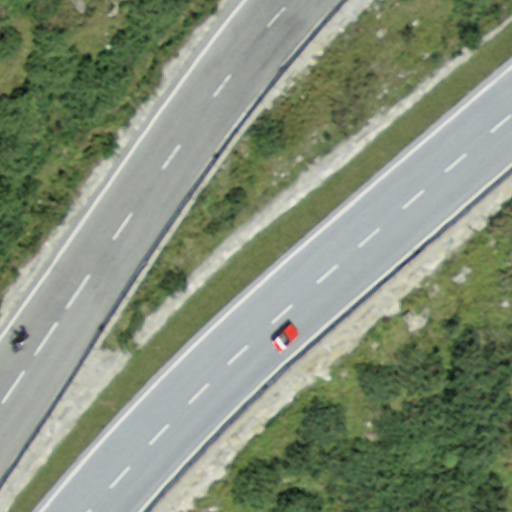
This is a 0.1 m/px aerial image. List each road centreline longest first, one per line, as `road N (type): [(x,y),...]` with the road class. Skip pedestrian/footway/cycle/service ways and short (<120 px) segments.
road 1 (primary): [(511,113),(281,314),(86,511)]
road 2 (primary): [(0,406),(220,88),(292,0)]
